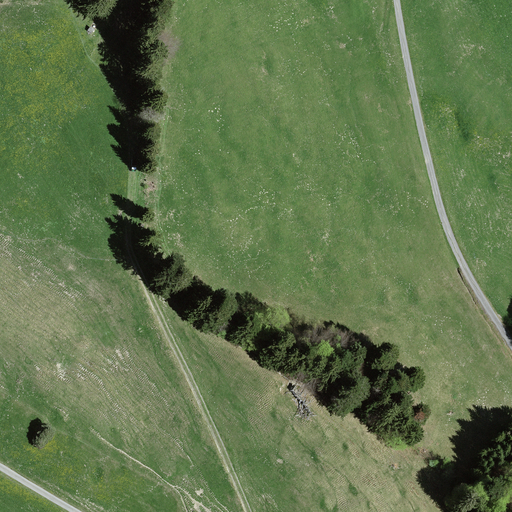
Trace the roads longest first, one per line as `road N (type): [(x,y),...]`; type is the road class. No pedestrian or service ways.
road 1 (track): [(249,511),(133,252),(128,158)]
road 2 (unclassified): [(395,0),(443,218),(511,345)]
